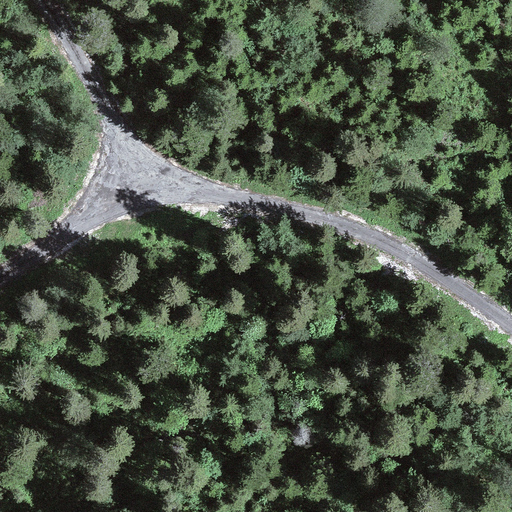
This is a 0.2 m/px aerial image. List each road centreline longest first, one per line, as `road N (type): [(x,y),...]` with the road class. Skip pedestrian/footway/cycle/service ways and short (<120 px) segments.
road 1 (track): [(511,352),(299,224),(166,191),(20,0)]
road 2 (track): [(166,191),(0,270)]
